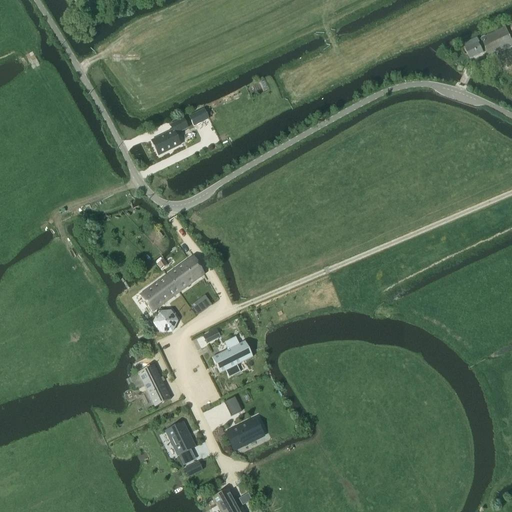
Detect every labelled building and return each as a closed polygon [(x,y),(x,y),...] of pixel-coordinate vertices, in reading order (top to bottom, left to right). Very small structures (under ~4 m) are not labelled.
[(511,47),(511,41),(506,28),(479,41),(478,38),(463,45),(470,60),(487,51),(490,57),(511,47)] [(188,117),(193,127),(209,120),(204,110),(188,117)] [(151,142),(158,156),(180,146),(174,135),(187,129),(183,120),(169,126),(172,132),(151,142)] [(152,313),(204,276),(193,257),(139,296),(152,313)] [(162,258),(155,265),(162,273),(169,266),(162,258)] [(216,331),(203,337),(207,344),(219,338),(216,331)] [(225,372),(228,379),(240,373),(236,366),(252,358),(244,342),(238,345),(235,338),(224,343),(228,350),(211,358),(219,374),(225,372)] [(170,400),(154,369),(150,371),(149,370),(147,371),(147,372),(144,374),(138,377),(154,408),(170,400)] [(224,403),(230,417),(241,412),(234,398),(224,403)] [(225,434),(233,451),(263,437),(255,420),(225,434)] [(166,432),(177,455),(194,448),(183,424),(166,432)] [(183,470),(187,477),(201,471),(198,463),(183,470)] [(218,504),(222,511),(240,511),(228,487),(212,496),(216,505),(218,504)] [(247,494),(238,499),(242,506),(251,501),(247,494)]
